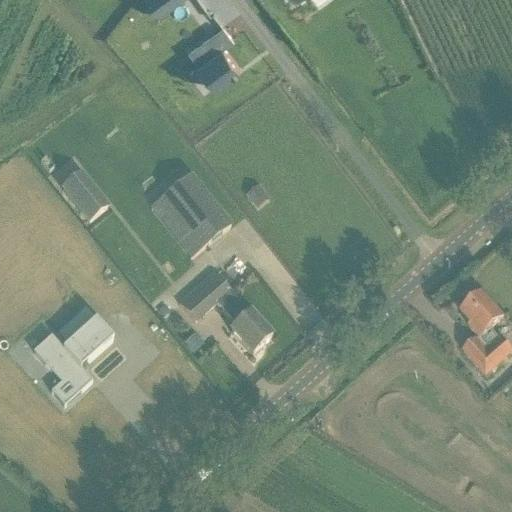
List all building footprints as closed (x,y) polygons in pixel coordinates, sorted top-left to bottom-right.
[(147,0),(159,16),(181,0),(147,0)] [(223,27),(189,52),(191,54),(216,88),(225,82),(241,70),(223,46),(232,39),(223,27)] [(60,192),(88,227),(109,211),(81,175),(60,192)] [(232,229),(191,178),(149,212),(189,262),(232,229)] [(258,187),(246,196),(256,208),(267,199),(258,187)] [(231,335),(238,343),(252,358),(271,340),(258,325),(250,317),(249,319),(213,279),(181,307),(196,324),(216,305),(238,329),(231,335)] [(463,354),(476,369),(486,380),(511,357),(511,353),(502,343),(501,345),(491,333),(503,323),(494,313),(481,297),(461,315),(472,327),(468,330),(479,342),(476,345),(475,343),(463,354)] [(154,311),(162,321),(174,309),(165,299),(154,311)] [(79,372),(111,343),(84,313),(59,335),(71,349),(64,355),(51,341),(35,356),(62,386),(51,396),(64,409),(91,385),(79,372)] [(147,377),(136,382),(142,395),(153,390),(147,377)]
